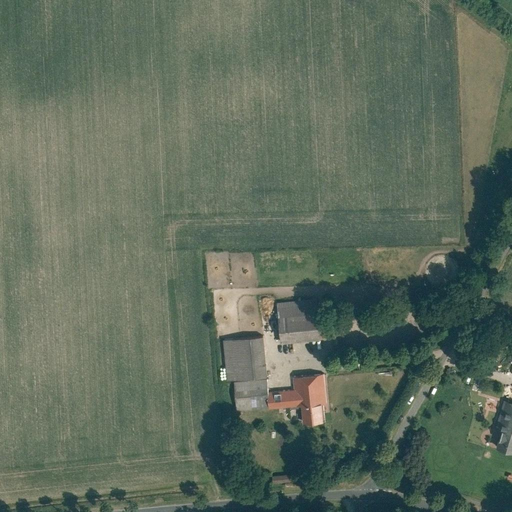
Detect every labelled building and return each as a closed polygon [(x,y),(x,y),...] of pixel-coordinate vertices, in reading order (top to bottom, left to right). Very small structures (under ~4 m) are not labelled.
[(316,297),(276,300),(279,339),(319,335),(316,297)] [(264,375),(262,336),(224,337),(225,376),(264,375)] [(330,416),(325,373),(297,376),(302,419),(330,416)] [(265,377),(232,380),(235,408),(268,404),(265,377)] [(511,400),(507,399),(494,443),(511,447),(511,400)]
